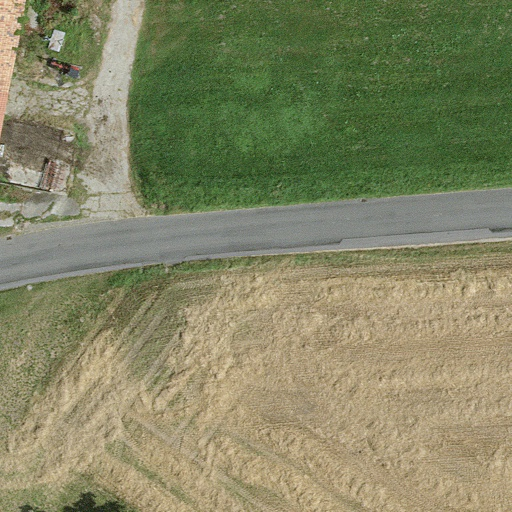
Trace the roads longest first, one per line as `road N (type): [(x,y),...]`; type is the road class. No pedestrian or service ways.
road 1 (unclassified): [(511,215),(110,243),(0,264)]
road 2 (track): [(110,243),(114,0)]
